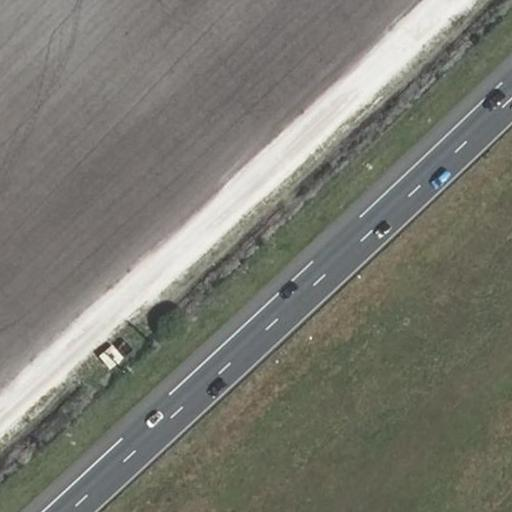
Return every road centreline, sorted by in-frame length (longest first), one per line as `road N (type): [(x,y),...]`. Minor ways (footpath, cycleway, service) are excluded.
road 1 (track): [(458,0),(0,435)]
road 2 (motorway): [(511,93),(66,511)]
